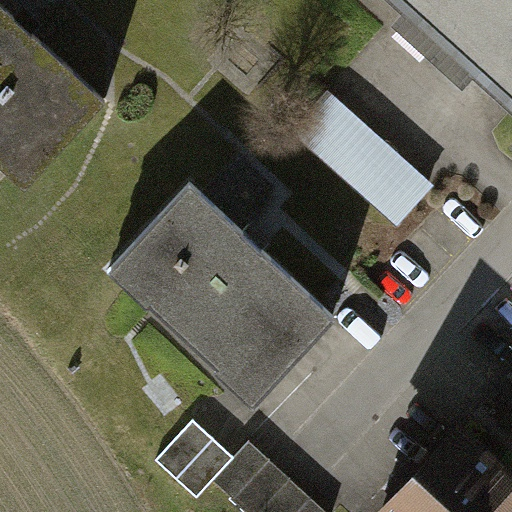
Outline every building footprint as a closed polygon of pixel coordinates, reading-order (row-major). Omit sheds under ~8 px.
[(511,0),(394,0),(511,104),(511,0)] [(108,106),(0,4),(0,163),(29,190),(108,106)] [(429,193),(329,97),(287,140),(387,236),(429,193)] [(334,324),(186,185),(104,272),(251,411),(334,324)] [(237,511),(318,511),(247,445),(230,464),(187,424),(149,464),(192,504),(209,486),(237,511)] [(511,511),(511,480),(455,427),(374,511),(511,511)]
